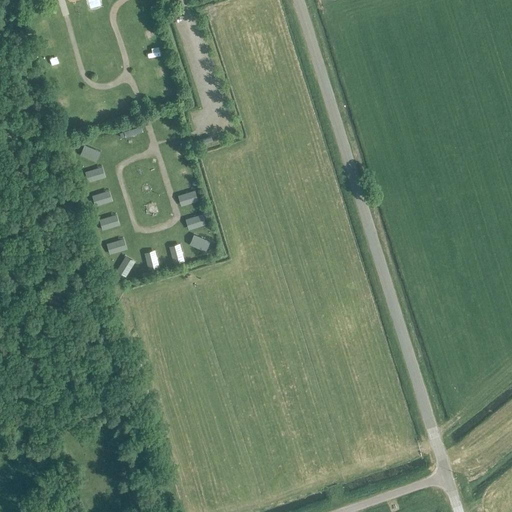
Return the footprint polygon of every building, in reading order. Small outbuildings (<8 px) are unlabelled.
[(37,8),(38,11),(40,16),(47,13),(45,6),(37,8)] [(143,26),(147,40),(155,38),(151,24),(143,26)] [(162,61),(152,65),(157,77),(166,73),(162,61)] [(156,82),(157,87),(167,85),(166,79),(156,82)] [(160,124),(166,134),(180,125),(174,115),(160,124)] [(135,126),(127,130),(134,145),(142,142),(135,126)] [(165,144),(169,155),(186,149),(182,138),(165,144)] [(84,150),(101,156),(105,145),(89,139),(84,150)] [(91,176),(109,171),(106,160),(88,165),(91,176)] [(176,178),(193,173),(192,168),(174,173),(176,178)] [(99,201),(116,195),(112,184),(95,190),(99,201)] [(184,202),(201,196),(197,185),(180,191),(184,202)] [(120,207),(103,212),(106,224),(124,219),(120,207)] [(204,208),(188,214),(192,225),(208,220),(204,208)] [(192,239),(208,247),(213,237),(197,229),(192,239)] [(128,232),(113,237),(116,247),(132,242),(128,232)] [(175,241),(179,256),(187,254),(183,238),(175,241)] [(160,245),(152,246),(155,263),(162,262),(160,245)] [(130,270),(139,256),(131,250),(122,264),(130,270)]
